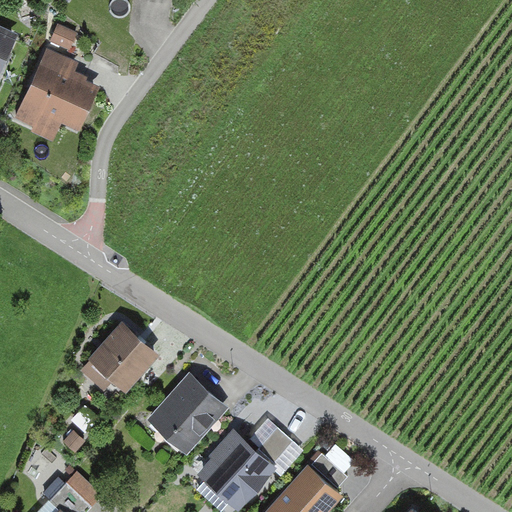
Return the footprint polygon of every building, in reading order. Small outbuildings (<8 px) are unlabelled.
[(0,24),(0,78),(18,33),(0,24)] [(80,35),(61,26),(53,41),(73,50),(80,35)] [(49,48),(15,118),(37,128),(41,119),(77,136),(100,89),(73,76),(80,63),(49,48)] [(128,325),(84,370),(119,404),(163,358),(128,325)] [(153,416),(190,451),(230,407),(193,373),(153,416)] [(283,464),(300,447),(280,426),(262,442),(283,464)] [(238,431),(201,471),(242,509),(279,469),(238,431)] [(313,465),(271,511),(330,511),(346,494),(313,465)] [(94,502),(105,492),(81,467),(71,476),(94,502)]
